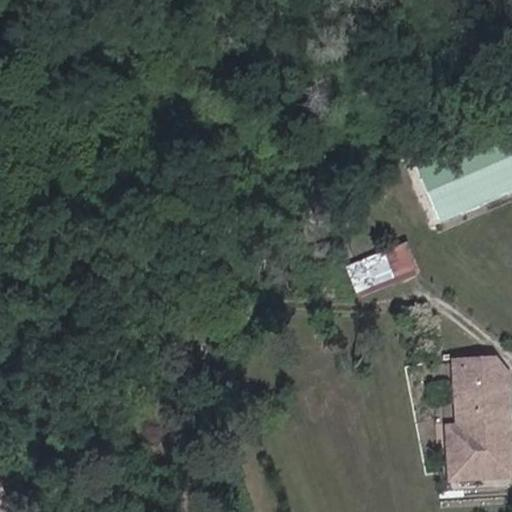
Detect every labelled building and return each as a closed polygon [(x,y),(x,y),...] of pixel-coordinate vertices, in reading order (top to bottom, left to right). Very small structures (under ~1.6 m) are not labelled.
[(417,163),(440,219),(511,189),(511,132),(510,126),(417,163)] [(419,246),(397,255),(407,280),(429,271),(419,246)] [(509,423),(510,380),(461,379),(460,429),(461,446),(448,446),(448,479),(508,479),(509,437),(501,437),(501,423),(509,423)] [(501,437),(509,437),(509,423),(501,423),(501,437)] [(460,429),(448,428),(448,446),(461,446),(460,429)]
